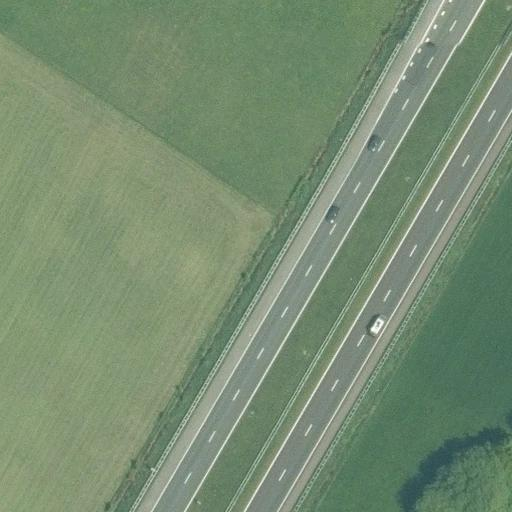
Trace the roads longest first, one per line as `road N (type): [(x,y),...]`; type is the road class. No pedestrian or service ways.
road 1 (motorway): [(467,0),(169,511)]
road 2 (motorway): [(262,511),(511,84)]
